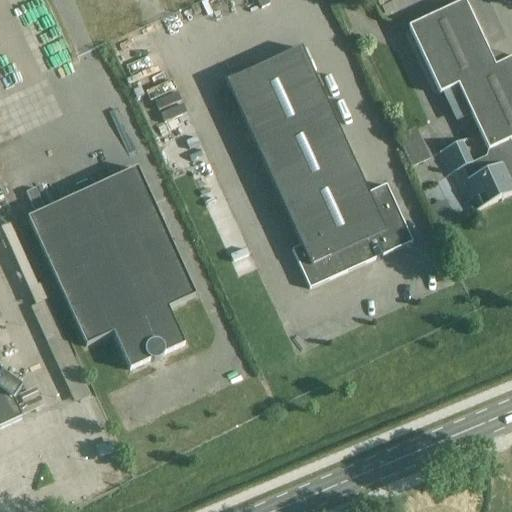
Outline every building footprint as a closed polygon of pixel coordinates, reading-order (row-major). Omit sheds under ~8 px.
[(497,0),(500,9),(509,6),(507,0),(497,0)] [(511,59),(494,68),(463,3),(408,29),(439,96),(448,91),(457,87),(489,157),(471,165),(461,144),(433,156),(444,179),(450,176),(464,206),(478,200),(482,210),(511,195),(511,191),(510,188),(511,187),(511,59)] [(301,50),(226,84),(301,248),(292,252),(309,290),(411,244),(385,187),(367,196),(301,50)] [(395,139),(409,170),(429,161),(415,130),(395,139)] [(129,372),(149,363),(152,364),(154,364),(155,364),(157,363),(159,363),(161,361),(162,359),(163,358),(164,356),(184,347),(167,311),(195,298),(136,171),(27,221),(85,348),(113,336),(129,372)] [(43,209),(35,190),(25,194),(34,212),(43,209)] [(0,430),(21,421),(13,402),(20,391),(1,378),(0,375),(0,430)]
